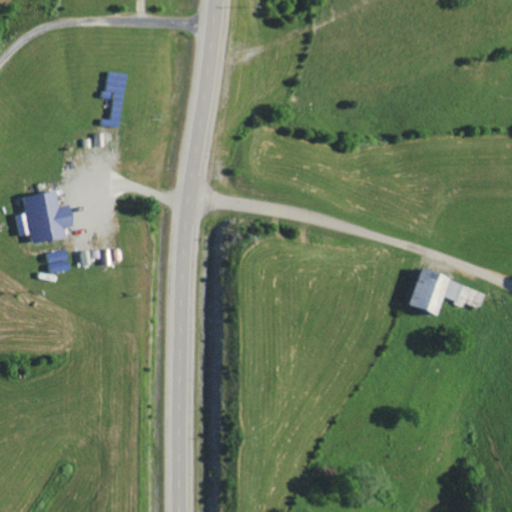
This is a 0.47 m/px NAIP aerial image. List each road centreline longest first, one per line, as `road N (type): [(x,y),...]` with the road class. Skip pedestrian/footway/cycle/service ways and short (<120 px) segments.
road 1 (primary): [(183,511),(193,198),(210,0)]
road 2 (residential): [(511,307),(464,274),(397,249),(193,198)]
